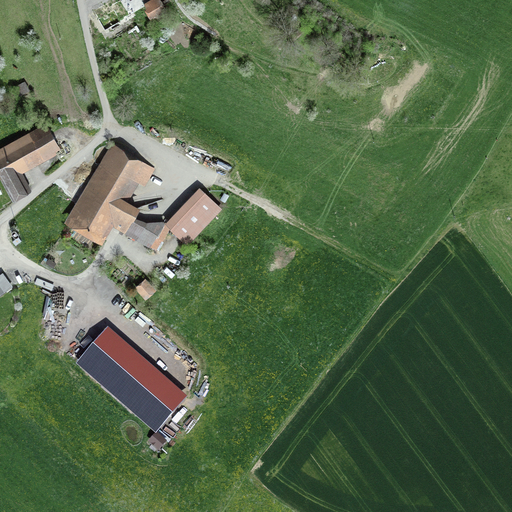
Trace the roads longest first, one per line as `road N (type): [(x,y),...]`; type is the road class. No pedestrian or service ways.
road 1 (residential): [(0,224),(105,131),(75,0)]
road 2 (track): [(214,178),(397,282)]
